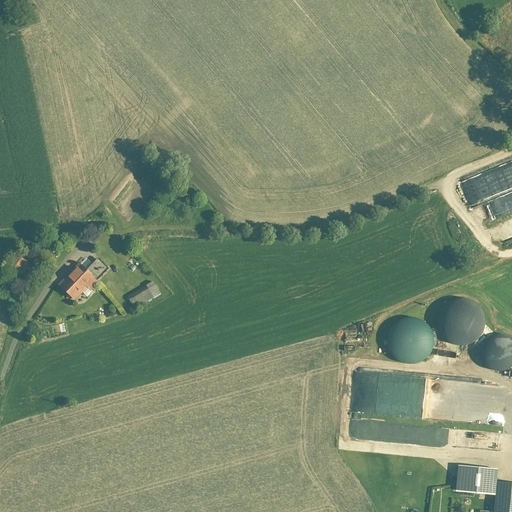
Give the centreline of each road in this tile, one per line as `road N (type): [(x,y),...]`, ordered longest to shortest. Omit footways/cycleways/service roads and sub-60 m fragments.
road 1 (track): [(489,153),(352,218),(298,229),(172,227),(77,240)]
road 2 (residential): [(77,240),(42,282),(0,380)]
